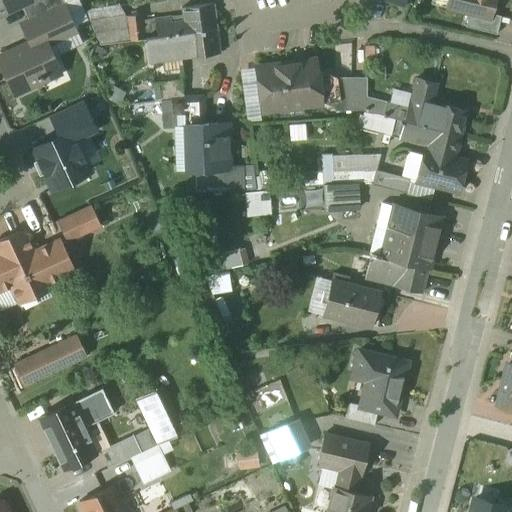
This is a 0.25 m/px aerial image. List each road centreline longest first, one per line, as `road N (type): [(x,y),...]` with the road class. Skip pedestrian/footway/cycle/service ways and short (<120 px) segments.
road 1 (residential): [(511,143),(422,511)]
road 2 (residential): [(511,53),(381,26),(243,42)]
